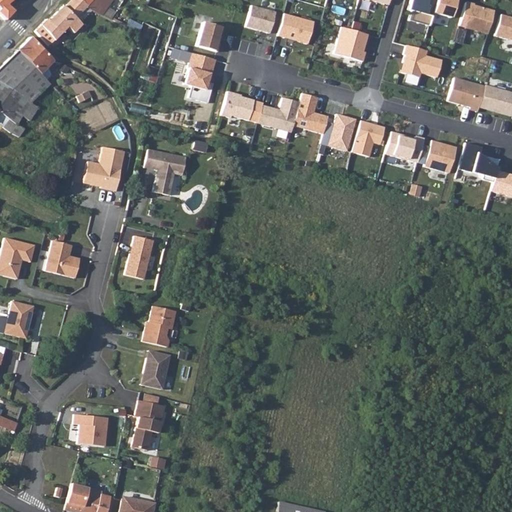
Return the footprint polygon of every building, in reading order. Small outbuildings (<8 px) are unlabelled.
[(6,5),(9,2),(7,0),(0,0),(0,15),(4,19),(12,12),(6,5)] [(46,23),(59,35),(66,27),(74,34),(81,25),(79,23),(90,11),(86,9),(77,0),(69,0),(63,7),(61,7),(46,23)] [(90,11),(100,16),(112,0),(77,0),(86,9),(90,11)] [(432,10),(434,0),(408,0),(407,7),(410,8),(408,17),(428,23),(432,10)] [(454,0),(434,0),(432,10),(450,15),(454,0)] [(473,2),(466,0),(464,0),(459,23),(486,31),(492,9),(473,3),(473,2)] [(274,12),(250,5),(244,26),(268,33),(274,12)] [(312,21),(282,13),(276,35),(284,37),(285,35),(293,38),(293,40),(306,43),(312,21)] [(511,16),(499,13),(493,34),(511,39),(511,16)] [(54,40),(59,35),(46,23),(43,20),(39,26),(54,40)] [(217,43),(215,42),(216,36),(219,27),(201,22),(194,46),(216,51),(218,43),(217,43)] [(366,33),(339,26),(332,52),(361,61),(364,51),(359,50),(360,47),(362,47),(366,33)] [(15,52),(36,71),(48,57),(40,49),(29,37),(15,52)] [(425,49),(405,43),(402,52),(404,53),(402,60),(404,61),(401,71),(418,76),(419,71),(435,76),(440,59),(424,54),(425,49)] [(179,50),(171,48),(169,58),(176,60),(179,50)] [(190,53),(179,50),(176,60),(187,63),(190,53)] [(22,115),(29,103),(48,84),(41,77),(38,73),(36,71),(15,52),(0,66),(0,112),(4,115),(8,118),(2,127),(11,133),(22,115)] [(209,74),(213,60),(190,53),(187,63),(182,84),(189,86),(186,97),(206,103),(211,84),(205,82),(207,74),(209,74)] [(57,68),(61,71),(66,65),(61,63),(57,68)] [(477,106),(483,85),(452,77),(446,100),(468,106),(467,108),(476,111),(477,106)] [(483,85),(477,106),(510,115),(511,109),(511,92),(483,84),(483,85)] [(86,99),(89,104),(93,100),(90,96),(93,94),(91,91),(89,93),(87,90),(80,95),(84,101),(86,99)] [(235,94),(226,91),(219,115),(229,118),(229,116),(256,123),(256,122),(261,104),(261,103),(252,100),(235,96),(235,94)] [(315,96),(300,92),(297,101),(291,124),(321,133),(323,124),(324,121),(326,115),(311,111),(315,96)] [(291,124),(297,101),(280,96),(276,111),(273,110),(273,108),(261,104),(256,122),(260,123),(289,131),(291,124)] [(353,118),(334,113),(331,123),(331,126),(323,124),(321,133),(318,142),(345,150),(353,118)] [(374,124),(359,120),(350,151),(367,156),(371,142),(378,144),(383,127),(374,125),(374,124)] [(402,135),(389,131),(383,153),(416,163),(416,160),(421,142),(423,138),(414,136),(414,138),(406,136),(405,138),(401,137),(402,135)] [(447,173),(454,147),(429,140),(428,144),(423,162),(422,166),(447,173)] [(428,144),(421,142),(416,160),(423,162),(428,144)] [(494,170),(497,159),(481,155),(481,157),(477,154),(479,146),(463,142),(455,169),(480,175),(480,179),(491,181),(494,170)] [(85,161),(80,183),(98,187),(97,189),(115,192),(123,152),(99,147),(96,163),(85,161)] [(179,178),(183,160),(145,152),(141,169),(155,173),(150,194),(166,198),(171,176),(179,178)] [(504,172),(494,170),(491,181),(488,190),(511,196),(511,177),(504,175),(504,172)] [(131,236),(122,275),(141,280),(150,241),(131,236)] [(2,239),(0,247),(0,276),(15,280),(19,261),(28,263),(32,247),(2,239)] [(42,271),(72,278),(77,258),(63,255),(66,245),(49,241),(42,271)] [(12,301),(3,333),(23,339),(26,327),(28,327),(33,307),(12,301)] [(142,328),(139,342),(164,348),(165,342),(161,338),(163,331),(167,332),(171,314),(149,309),(145,328),(142,328)] [(158,390),(166,356),(145,351),(137,385),(158,390)] [(134,417),(127,447),(143,450),(148,432),(154,433),(161,406),(135,400),(131,416),(134,417)] [(77,426),(76,445),(103,447),(105,418),(72,416),(71,426),(77,426)] [(70,484),(64,511),(67,511),(81,511),(88,488),(70,484)] [(102,492),(88,488),(81,511),(105,511),(110,497),(101,494),(102,492)] [(151,511),(153,503),(123,497),(119,500),(116,511),(151,511)] [(323,511),(278,502),(276,511),(323,511)]
